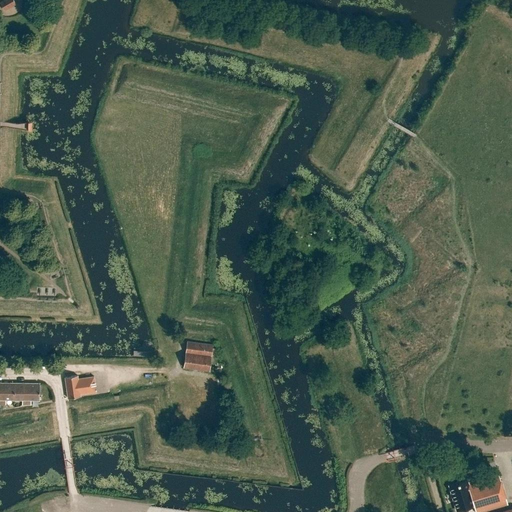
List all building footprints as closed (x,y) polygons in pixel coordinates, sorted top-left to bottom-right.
[(13,0),(3,0),(0,2),(0,3),(4,11),(16,4),(13,0)] [(187,342),(183,368),(209,371),(213,345),(187,342)] [(78,376),(65,377),(68,399),(81,397),(80,395),(96,393),(94,377),(78,379),(78,376)] [(2,383),(1,405),(6,405),(6,400),(14,400),(14,383),(2,383)] [(22,400),(22,405),(27,405),(27,383),(14,383),(14,400),(22,400)] [(27,383),(27,405),(31,405),(31,401),(39,401),(39,383),(27,383)] [(498,474),(467,483),(474,506),(475,511),(480,511),(507,504),(498,474)] [(466,480),(449,485),(457,511),(474,506),(467,483),(466,480)]
